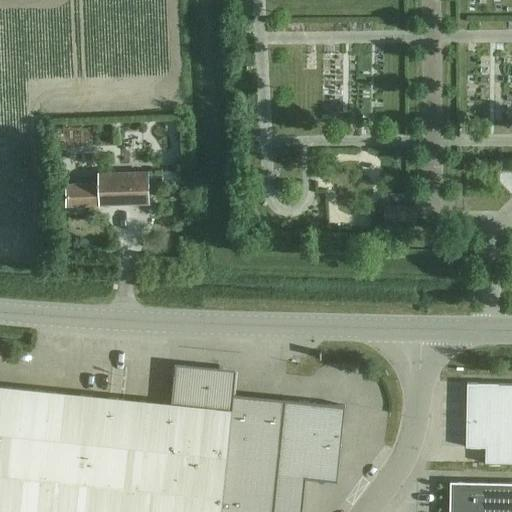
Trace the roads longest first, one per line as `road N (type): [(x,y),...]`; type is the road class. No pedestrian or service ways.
road 1 (unclassified): [(424,330),(0,312)]
road 2 (unclassified): [(424,330),(416,425),(368,511)]
